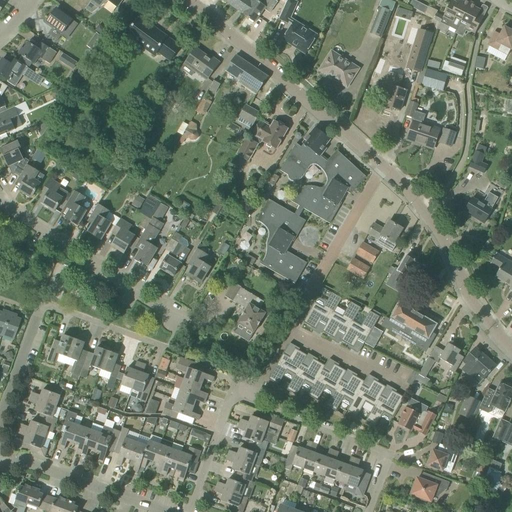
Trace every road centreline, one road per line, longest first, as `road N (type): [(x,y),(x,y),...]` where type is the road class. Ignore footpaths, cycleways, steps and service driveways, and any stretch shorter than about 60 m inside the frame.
road 1 (residential): [(402,386),(287,332),(381,165)]
road 2 (tertiary): [(381,165),(289,75),(193,0)]
road 3 (residential): [(368,511),(384,459),(375,442),(231,395)]
road 4 (tertiary): [(511,346),(484,316),(421,205),(381,165)]
road 5 (residential): [(173,322),(165,307),(0,194)]
road 6 (residential): [(162,511),(38,462),(2,462)]
road 7 (residential): [(2,462),(0,415),(32,306)]
road 8 (residential): [(175,351),(32,306)]
road 9 (residential): [(191,511),(231,395)]
